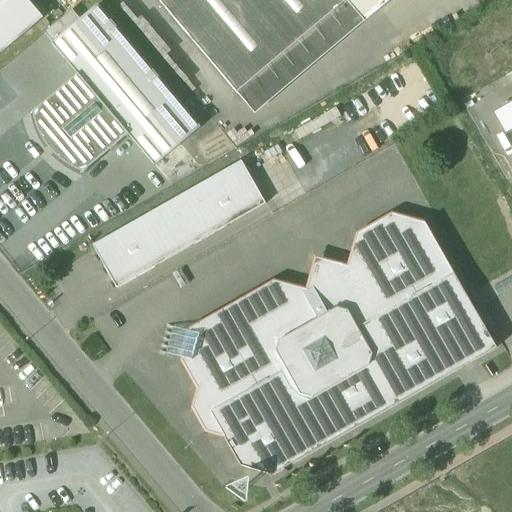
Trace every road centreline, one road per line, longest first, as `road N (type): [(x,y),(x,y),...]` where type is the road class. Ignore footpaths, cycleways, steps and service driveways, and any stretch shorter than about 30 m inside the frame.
road 1 (unclassified): [(202,511),(0,272)]
road 2 (tertiary): [(310,511),(511,398)]
